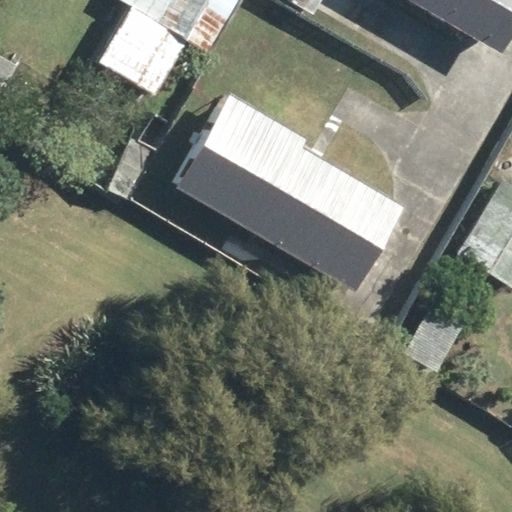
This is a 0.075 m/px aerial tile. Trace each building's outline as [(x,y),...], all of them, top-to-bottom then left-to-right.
[(234,0),(103,0),(102,2),(111,7),(77,63),(139,101),(172,47),(197,62),(234,0)] [(511,0),(384,0),(481,57),(511,3),(511,0)] [(0,91),(13,68),(0,61),(0,91)] [(160,190),(337,292),(386,209),(286,151),(292,142),(243,114),(245,111),(215,94),(160,190)] [(165,123),(141,109),(95,186),(119,200),(165,123)] [(511,195),(488,181),(443,261),(505,296),(511,284),(511,195)] [(453,317),(419,299),(387,359),(421,377),(453,317)]
